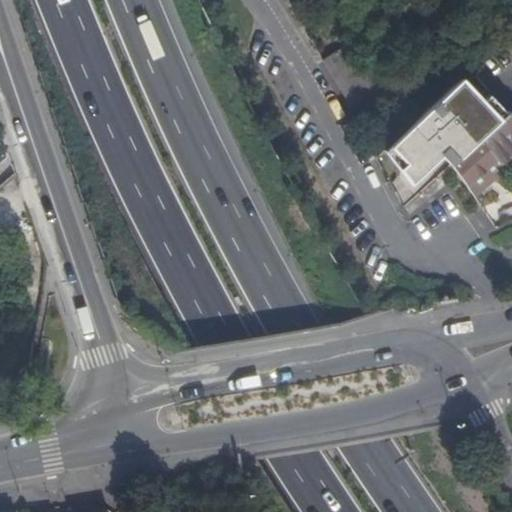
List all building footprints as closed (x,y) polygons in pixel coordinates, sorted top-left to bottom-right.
[(435,21),(416,0),(411,0),(402,9),(424,31),(435,21)] [(367,28),(358,30),(360,40),(369,39),(367,28)] [(325,64),(348,101),(347,102),(356,120),(392,100),(354,38),(322,58),(325,64)] [(511,117),(508,112),(479,138),(493,159),(511,144),(511,117)] [(429,186),(451,164),(413,122),(391,143),(429,186)] [(451,164),(474,196),(502,171),(493,159),(479,138),(451,164)] [(375,157),(388,182),(406,168),(388,146),(375,157)] [(403,210),(424,190),(406,168),(388,182),(403,210)]
